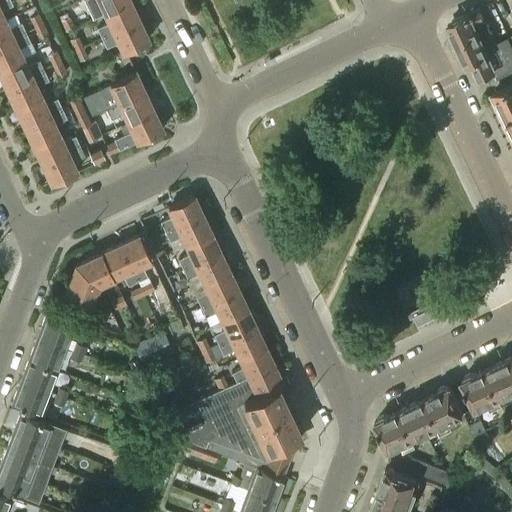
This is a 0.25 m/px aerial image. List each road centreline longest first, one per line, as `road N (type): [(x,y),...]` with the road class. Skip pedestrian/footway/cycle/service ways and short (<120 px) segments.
road 1 (residential): [(223,150),(341,399)]
road 2 (residential): [(511,224),(407,17)]
road 3 (residential): [(35,248),(49,224),(223,150)]
road 4 (residential): [(219,110),(407,17)]
road 5 (residential): [(341,399),(511,318)]
road 6 (residential): [(168,0),(219,110)]
